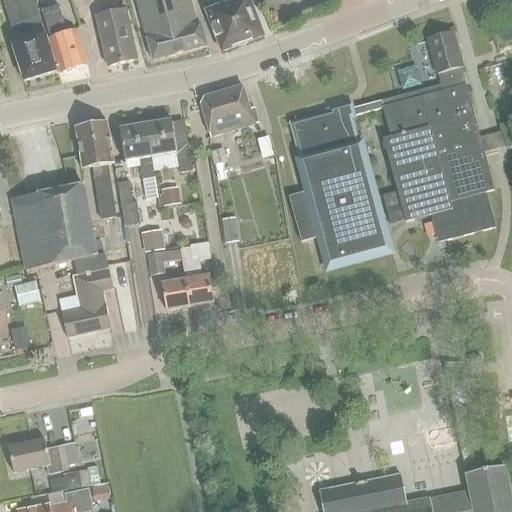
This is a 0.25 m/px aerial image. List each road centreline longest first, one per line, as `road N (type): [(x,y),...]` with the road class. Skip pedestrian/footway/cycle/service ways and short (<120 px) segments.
road 1 (tertiary): [(0,122),(187,84),(357,26)]
road 2 (residential): [(171,358),(478,289),(502,291)]
road 3 (residential): [(0,401),(93,389),(171,358)]
road 4 (residential): [(201,511),(171,358)]
